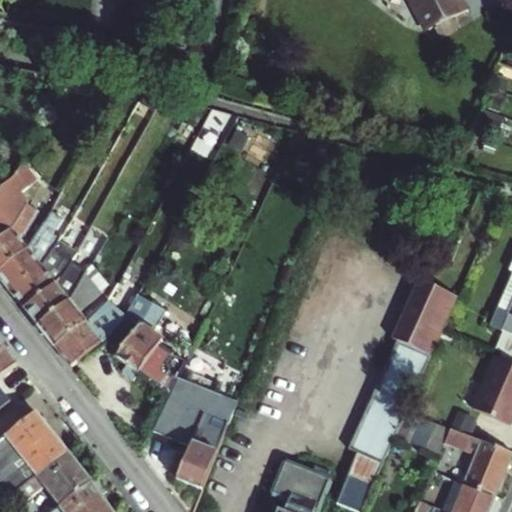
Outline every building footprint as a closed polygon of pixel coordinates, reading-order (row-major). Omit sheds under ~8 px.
[(408,0),(407,5),(412,15),(418,17),(424,29),(430,27),(435,37),(454,27),(449,17),(464,9),(459,0),(408,0)] [(192,62),(196,42),(166,36),(162,56),(192,62)] [(511,57),(497,52),(492,67),(511,73),(511,57)] [(68,79),(60,93),(83,98),(86,84),(68,79)] [(213,100),(215,87),(186,80),(183,92),(213,100)] [(151,113),(139,107),(133,118),(145,124),(151,113)] [(223,115),(214,112),(209,122),(220,124),(223,115)] [(14,227),(29,201),(43,176),(20,162),(12,177),(0,186),(0,238),(0,239),(14,227)] [(0,272),(27,250),(28,250),(21,242),(27,235),(40,210),(29,201),(14,227),(0,239),(0,272)] [(12,293),(44,267),(37,260),(58,233),(66,222),(56,215),(28,250),(27,250),(0,272),(0,277),(2,281),(12,293)] [(67,239),(58,233),(37,260),(44,267),(65,241),(67,239)] [(65,241),(44,267),(12,293),(27,312),(56,287),(52,277),(71,250),(65,241)] [(41,330),(91,284),(93,282),(108,253),(99,246),(85,273),(77,259),(56,287),(27,312),(41,330)] [(56,287),(77,259),(71,250),(52,277),(56,287)] [(347,511),(361,511),(405,415),(418,387),(430,359),(457,300),(416,282),(391,342),(396,344),(347,451),(356,454),(334,506),(347,511)] [(57,350),(90,326),(111,311),(91,284),(41,330),(57,350)] [(96,335),(90,326),(57,350),(73,371),(120,336),(141,297),(144,293),(137,290),(119,321),(104,331),(96,335)] [(144,293),(141,297),(158,305),(161,298),(145,290),(144,293)] [(141,297),(120,336),(127,348),(117,361),(130,369),(125,376),(136,384),(141,377),(161,390),(180,357),(161,344),(163,340),(152,332),(169,310),(158,305),(141,297)] [(506,323),(511,308),(511,306),(501,303),(495,319),(506,323)] [(104,331),(119,321),(111,311),(90,326),(96,335),(104,331)] [(0,378),(17,365),(1,346),(0,346),(0,378)] [(474,405),(511,421),(511,358),(497,352),(474,405)] [(180,357),(161,390),(172,394),(177,383),(187,362),(180,357)] [(177,383),(172,394),(153,435),(191,451),(176,483),(202,494),(236,407),(177,383)] [(0,412),(9,406),(0,394),(0,412)] [(0,496),(5,503),(10,499),(66,455),(34,416),(4,439),(7,442),(0,447),(0,446),(0,496)] [(413,440),(429,445),(436,424),(420,418),(413,440)] [(473,452),(460,485),(493,499),(511,452),(449,430),(444,441),(473,452)] [(60,509),(90,486),(66,455),(10,499),(16,507),(42,486),(60,509)] [(321,511),(333,483),(329,477),(331,472),(316,466),(314,471),(285,460),(270,498),(288,505),(285,511),(321,511)] [(97,481),(90,486),(60,509),(58,509),(54,511),(112,511),(101,497),(106,493),(97,481)] [(487,511),(493,499),(460,485),(449,511),(433,511),(416,505),(413,511),(487,511)]
